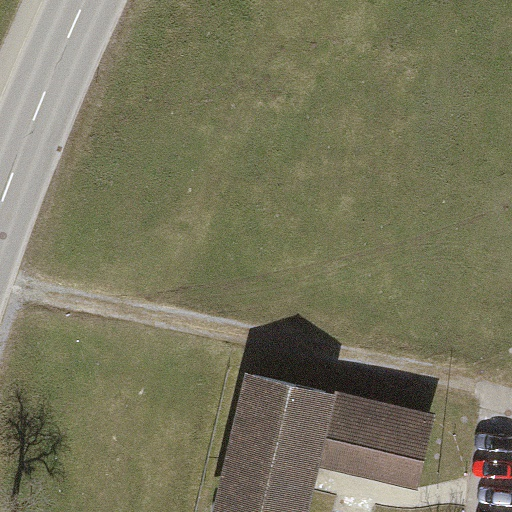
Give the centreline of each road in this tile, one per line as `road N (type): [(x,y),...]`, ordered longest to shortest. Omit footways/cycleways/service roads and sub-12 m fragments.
road 1 (track): [(511,399),(0,281)]
road 2 (primary): [(0,214),(85,0)]
